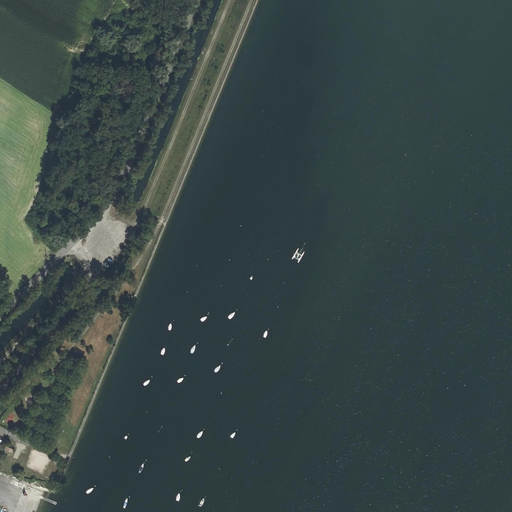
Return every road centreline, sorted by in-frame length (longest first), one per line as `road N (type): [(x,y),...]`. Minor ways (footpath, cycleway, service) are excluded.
road 1 (track): [(25,440),(63,360),(148,244),(249,0)]
road 2 (tertiary): [(194,0),(111,195),(0,316)]
road 3 (track): [(230,0),(141,215)]
road 4 (track): [(141,215),(0,359)]
